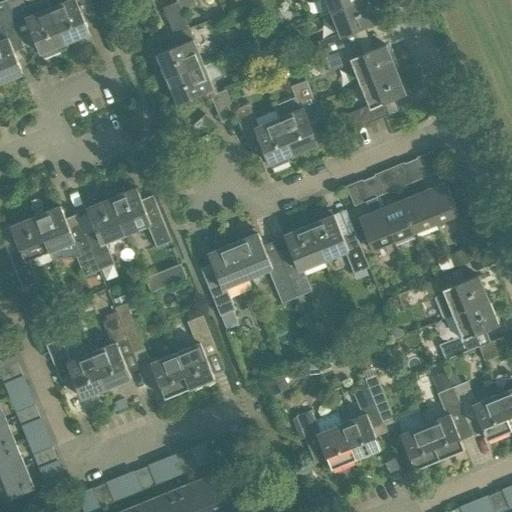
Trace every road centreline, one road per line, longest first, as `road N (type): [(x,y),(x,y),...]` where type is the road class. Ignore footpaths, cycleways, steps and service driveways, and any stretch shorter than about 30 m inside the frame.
road 1 (residential): [(225,406),(89,462),(71,455),(11,307),(0,312)]
road 2 (residential): [(207,156),(231,206),(457,127)]
road 3 (residential): [(457,127),(406,0)]
road 4 (residential): [(511,250),(457,127)]
road 5 (residential): [(397,511),(511,468)]
